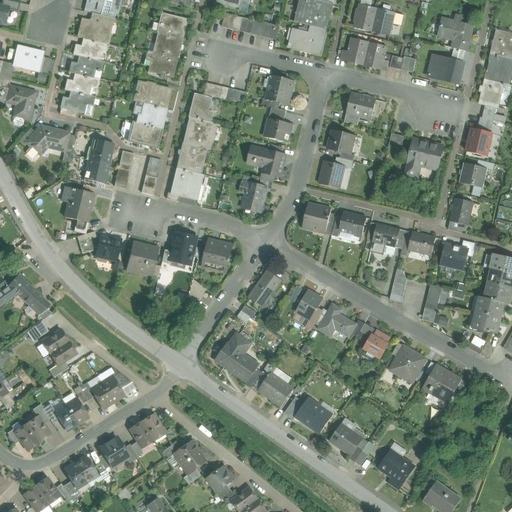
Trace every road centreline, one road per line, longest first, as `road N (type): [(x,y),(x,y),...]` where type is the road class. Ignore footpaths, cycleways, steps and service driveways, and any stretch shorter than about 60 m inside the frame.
road 1 (residential): [(264,243),(486,371),(511,373)]
road 2 (residential): [(179,364),(62,271),(0,168)]
road 3 (residential): [(388,511),(179,364)]
road 4 (residential): [(264,243),(293,200),(326,73)]
road 5 (residential): [(294,511),(153,395)]
road 6 (residential): [(153,395),(50,459),(20,464),(0,451)]
road 7 (residential): [(179,364),(264,243)]
road 8 (residential): [(135,212),(210,219),(264,243)]
